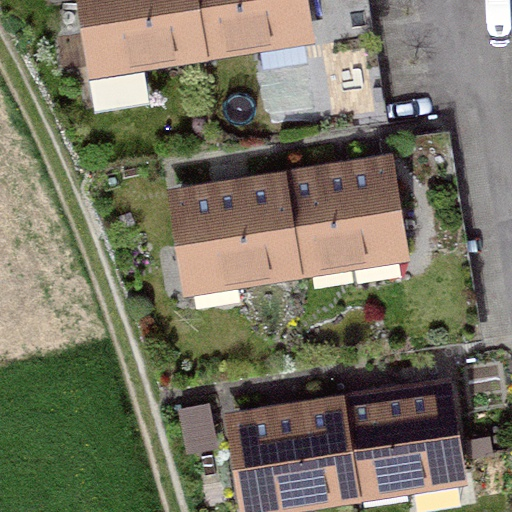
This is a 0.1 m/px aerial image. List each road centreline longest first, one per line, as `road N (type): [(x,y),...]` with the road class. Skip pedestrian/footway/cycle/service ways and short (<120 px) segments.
road 1 (track): [(0,48),(79,217),(176,511)]
road 2 (residential): [(459,0),(511,267)]
